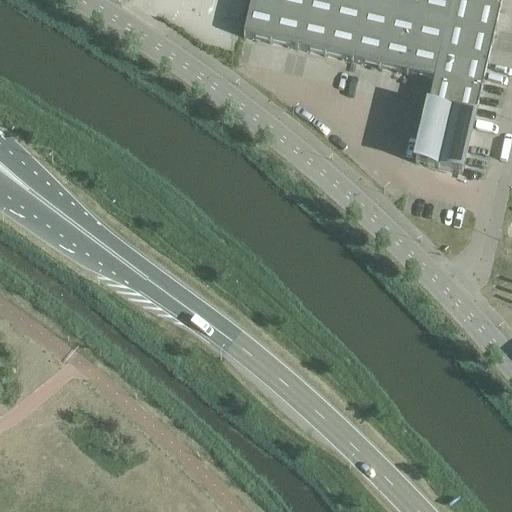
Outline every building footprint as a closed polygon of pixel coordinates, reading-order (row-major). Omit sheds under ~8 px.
[(252,0),(243,39),(248,40),(263,43),(271,45),(281,0),(252,0)] [(281,0),(271,45),(279,47),(293,50),(298,51),(310,0),(281,0)] [(323,0),(310,0),(298,51),(303,53),(317,56),(325,58),(338,3),(323,0)] [(338,0),(338,3),(365,10),(367,0),(338,0)] [(367,0),(365,10),(393,16),(396,0),(367,0)] [(396,0),(393,16),(420,22),(424,0),(396,0)] [(424,0),(420,22),(447,29),(453,1),(453,0),(424,0)] [(453,0),(453,1),(500,12),(502,4),(502,0),(453,0)] [(453,1),(447,29),(494,39),(495,34),(498,21),(500,12),(453,1)] [(338,3),(325,58),(333,60),(346,63),(353,64),(365,10),(338,3)] [(365,10),(353,64),(357,65),(370,68),(380,70),(393,16),(365,10)] [(393,16),(380,70),(390,73),(402,76),(407,77),(420,22),(393,16)] [(420,22),(407,77),(412,78),(426,81),(434,83),(441,56),(447,29),(420,22)] [(447,29),(441,56),(487,67),(489,58),(493,44),(494,39),(447,29)] [(441,56),(434,83),(481,94),(482,89),(485,75),(487,67),(441,56)] [(434,83),(428,110),(452,116),(475,121),(477,112),(480,99),(481,94),(434,83)] [(425,122),(415,165),(421,166),(439,170),(452,116),(428,110),(425,122)] [(452,116),(439,170),(455,174),(462,176),(471,139),(474,126),(475,121),(452,116)]
